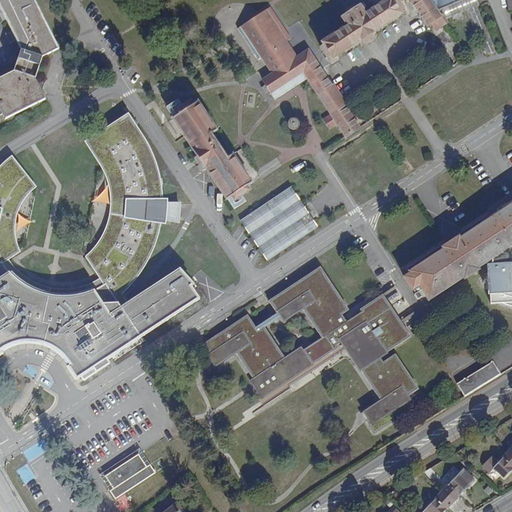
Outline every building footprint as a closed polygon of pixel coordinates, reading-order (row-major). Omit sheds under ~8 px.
[(0,0),(0,7),(11,30),(7,32),(11,41),(16,39),(21,49),(17,59),(13,72),(0,78),(0,109),(5,119),(45,99),(42,92),(45,82),(35,79),(42,57),(59,49),(34,0),(0,0)] [(325,46),(321,49),(327,58),(330,55),(333,59),(400,14),(398,11),(402,8),(396,0),(394,0),(392,2),(391,0),(387,0),(365,15),(360,6),(342,18),(348,26),(322,43),(325,46)] [(446,25),(442,18),(437,11),(463,0),(440,0),(439,0),(410,0),(427,26),(431,23),(437,32),(446,25)] [(463,0),(437,11),(442,18),(445,17),(466,8),(467,10),(469,9),(477,6),(479,5),(476,0),(463,0)] [(477,6),(469,9),(488,55),(495,52),(477,6)] [(280,31),(285,28),(271,7),(238,29),(259,60),(262,58),(272,73),(263,79),(266,85),(262,88),(266,94),(271,91),(276,99),(287,91),(284,86),(303,73),(307,78),(331,114),(324,119),(330,129),(338,124),(346,137),(360,128),(309,49),(297,57),(287,41),(280,31)] [(292,38),(285,28),(280,31),(287,41),(292,38)] [(284,86),(287,91),(307,78),(303,73),(284,86)] [(197,103),(174,119),(227,198),(231,196),(234,201),(250,189),(248,185),(251,183),(233,156),(227,159),(210,133),(215,129),(197,103)] [(91,148),(131,122),(127,115),(101,131),(103,135),(88,144),(91,148)] [(293,120),(292,120),(291,120),(290,121),(289,122),(288,124),(288,126),(289,126),(289,128),(291,129),(292,130),(293,130),(294,130),(295,130),(297,129),(298,127),(299,127),(299,125),(299,123),(298,123),(298,121),(296,120),(295,120),(293,120)] [(0,354),(2,353),(1,351),(0,350),(0,347),(2,346),(6,344),(10,342),(15,341),(19,340),(24,339),(29,339),(33,340),(38,340),(42,341),(47,343),(51,345),(55,347),(59,350),(62,353),(66,356),(68,359),(71,363),(69,365),(67,367),(76,380),(80,377),(82,381),(109,363),(107,360),(111,352),(137,335),(139,339),(195,302),(193,299),(197,296),(193,290),(190,286),(188,288),(185,284),(189,280),(182,272),(178,275),(175,272),(127,303),(119,294),(135,276),(143,265),(149,253),(154,240),(158,224),(160,224),(162,199),(160,199),(157,177),(151,156),(143,141),(131,122),(91,148),(96,152),(94,154),(107,176),(110,189),(112,204),(110,219),(105,233),(97,246),(87,257),(102,280),(88,286),(76,290),(66,291),(66,289),(40,285),(40,287),(29,282),(21,276),(12,268),(5,260),(18,251),(15,243),(13,233),(13,224),(14,216),(18,207),(21,200),(26,193),(33,187),(23,174),(19,177),(6,162),(0,168),(0,354)] [(23,174),(11,156),(6,162),(19,177),(23,174)] [(290,187),(240,220),(267,261),(317,228),(290,187)] [(499,213),(511,204),(511,201),(510,202),(507,204),(502,206),(496,210),(499,213)] [(511,204),(499,213),(459,239),(458,237),(442,247),(444,249),(410,271),(411,273),(405,277),(413,290),(419,285),(422,290),(428,299),(463,277),(464,278),(478,270),(477,267),(491,258),(491,267),(488,267),(487,267),(486,269),(486,271),(486,272),(487,274),(490,274),(491,289),(489,289),(490,304),(495,304),(494,301),(497,300),(501,303),(502,304),(508,307),(511,307),(511,204)] [(320,268),(303,279),(305,282),(322,271),(320,268)] [(364,369),(362,371),(382,401),(363,414),(367,421),(366,422),(373,434),(413,409),(405,397),(416,390),(394,357),(383,364),(379,357),(408,338),(403,330),(402,331),(387,308),(389,307),(382,296),(361,310),(362,311),(346,321),(341,314),(347,310),(322,271),(305,282),(303,279),(269,302),(277,313),(254,329),(249,319),(240,325),(238,322),(205,344),(214,356),(215,355),(220,362),(236,351),(262,389),(271,382),(274,387),(281,383),(284,387),(318,365),(316,362),(336,349),(334,346),(349,336),(354,343),(350,346),(364,369)] [(193,290),(196,287),(189,280),(185,284),(188,288),(190,286),(193,290)] [(419,285),(413,290),(416,294),(415,294),(418,300),(423,297),(420,292),(422,290),(419,285)] [(247,316),(238,322),(240,325),(249,319),(247,316)] [(107,360),(139,339),(137,335),(111,352),(107,360)] [(2,346),(0,347),(0,350),(1,351),(4,349),(12,345),(21,343),(30,342),(38,343),(47,346),(54,350),(61,356),(69,365),(71,363),(68,359),(66,356),(62,353),(59,350),(55,347),(51,345),(47,343),(42,341),(38,340),(33,340),(29,339),(24,339),(19,340),(15,341),(10,342),(6,344),(2,346)] [(456,384),(464,397),(501,375),(493,362),(456,384)] [(511,470),(511,454),(509,451),(498,464),(491,457),(482,467),(490,473),(494,469),(504,478),(511,470)] [(146,467),(138,455),(104,476),(112,489),(109,491),(114,500),(155,473),(150,465),(146,467)] [(463,470),(426,510),(423,511),(445,511),(474,481),(463,470)]
